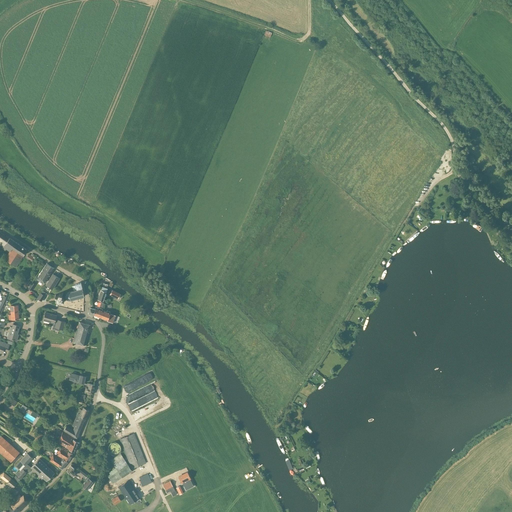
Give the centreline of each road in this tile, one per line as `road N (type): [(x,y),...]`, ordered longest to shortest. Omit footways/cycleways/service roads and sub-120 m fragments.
road 1 (unclassified): [(21,511),(72,459),(95,395),(102,335),(85,316)]
road 2 (track): [(327,0),(454,146)]
road 3 (track): [(309,0),(301,40),(188,0)]
road 4 (residential): [(85,316),(83,282),(0,229)]
